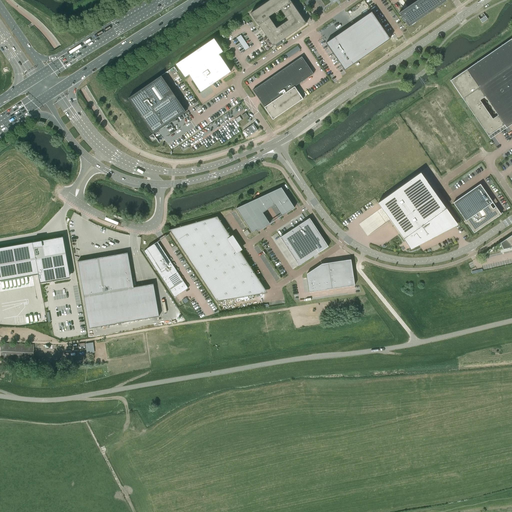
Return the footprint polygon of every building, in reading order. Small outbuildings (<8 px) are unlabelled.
[(306,23),(290,0),(269,0),(250,13),(273,46),(306,23)] [(446,1),(445,0),(419,0),(400,14),(401,16),(400,16),(403,21),(406,20),(410,26),(446,1)] [(326,43),(345,70),(390,38),(372,11),(326,43)] [(244,49),(248,47),(240,34),(236,37),(244,49)] [(223,52),(214,38),(176,64),(185,77),(189,75),(201,92),(231,71),(219,54),(223,52)] [(511,38),(467,69),(450,80),(462,98),(490,139),(507,128),(511,123),(511,38)] [(292,50),(295,54),(301,50),(298,46),(292,50)] [(253,90),(261,103),(273,119),(303,99),(294,87),(314,74),(302,56),(253,90)] [(260,76),(263,80),(286,63),(283,60),(260,76)] [(161,76),(128,98),(153,134),(186,111),(161,76)] [(247,123),(251,121),(246,113),(242,115),(242,116),(243,115),(244,118),(247,115),(249,118),(247,120),(249,122),(247,123)] [(258,130),(256,127),(253,123),(242,131),(243,131),(244,130),(248,136),(247,137),(247,138),(258,130)] [(421,172),(378,203),(410,248),(411,249),(458,225),(457,224),(421,172)] [(480,184),(453,202),(474,233),(501,214),(496,206),(492,208),(490,204),(493,202),(480,184)] [(282,216),(286,213),(294,208),(295,208),(294,207),(282,188),(281,187),(280,188),(281,188),(268,194),(275,205),(282,216)] [(263,212),(267,209),(275,205),(268,194),(237,208),(236,208),(237,209),(251,231),(252,232),(253,232),(252,231),(257,229),(258,231),(270,223),(263,212)] [(215,217),(169,230),(216,301),(233,298),(262,294),(255,282),(259,279),(239,250),(231,237),(229,239),(218,222),(215,217)] [(312,228),(306,220),(280,237),(299,265),(328,246),(315,226),(312,228)] [(511,234),(500,243),(505,240),(511,246),(511,234)] [(63,236),(0,247),(0,280),(39,274),(40,283),(71,277),(63,236)] [(147,249),(144,251),(174,297),(188,288),(168,258),(167,259),(165,254),(165,253),(158,242),(158,241),(147,248),(147,249)] [(128,252),(78,261),(90,328),(159,316),(153,283),(134,287),(128,252)] [(343,260),(345,273),(353,272),(351,259),(343,260)] [(345,273),(343,260),(336,261),(338,274),(345,273)] [(330,276),(338,274),(336,261),(328,263),(330,276)] [(323,277),(330,276),(328,263),(322,264),(321,264),(323,277)] [(321,264),(314,269),(315,278),(323,277),(321,264)] [(316,281),(315,278),(314,269),(307,274),(308,282),(316,281)] [(355,285),(353,272),(345,273),(347,286),(355,285)] [(345,273),(338,274),(340,287),(347,286),(345,273)] [(332,289),(340,287),(338,274),(330,276),(332,289)] [(325,290),(332,289),(330,276),(323,277),(325,290)] [(315,278),(316,281),(317,291),(325,290),(323,277),(315,278)] [(309,292),(317,291),(316,281),(308,282),(309,292)] [(85,350),(86,353),(93,352),(92,342),(78,343),(78,350),(85,350)] [(33,360),(33,359),(34,345),(1,343),(0,359),(33,360)]
